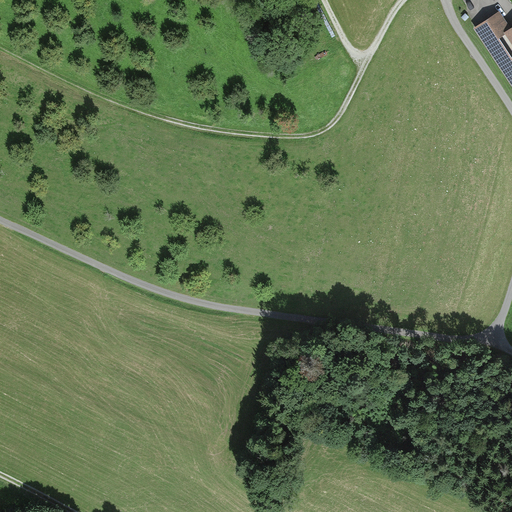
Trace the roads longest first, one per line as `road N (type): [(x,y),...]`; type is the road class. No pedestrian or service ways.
road 1 (residential): [(0,216),(168,291),(417,334),(486,336),(499,325),(511,287)]
road 2 (track): [(0,46),(87,89),(186,124),(304,136),(340,114),(371,51)]
road 3 (track): [(322,0),(355,52),(367,54),(401,0)]
road 4 (residential): [(511,110),(446,0)]
